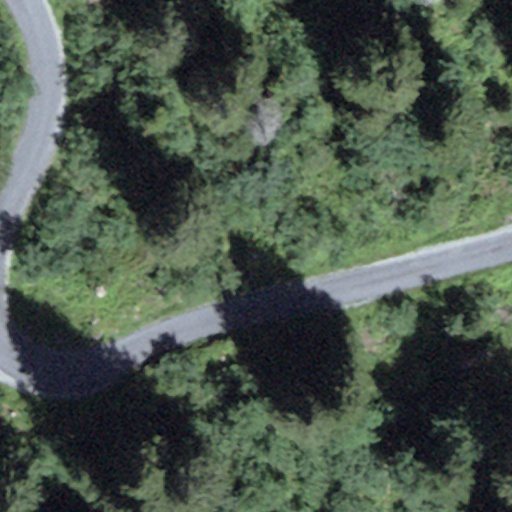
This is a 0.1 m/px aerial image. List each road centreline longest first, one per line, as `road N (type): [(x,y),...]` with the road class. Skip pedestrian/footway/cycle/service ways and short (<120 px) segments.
road 1 (unclassified): [(511,245),(69,373),(11,361),(0,335)]
road 2 (unclassified): [(0,210),(46,141),(38,50),(18,0)]
